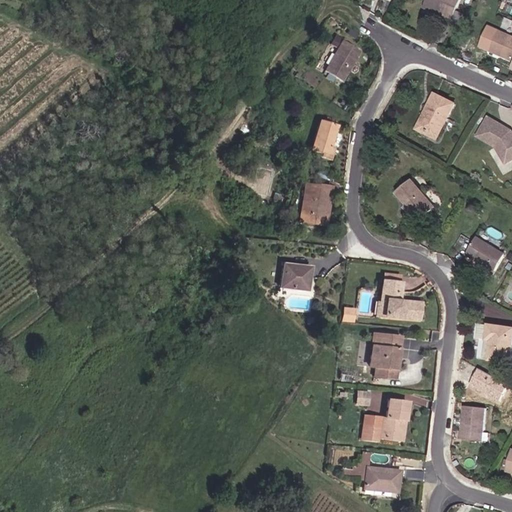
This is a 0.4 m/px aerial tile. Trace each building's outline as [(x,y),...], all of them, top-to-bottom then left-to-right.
[(428,0),(427,3),(438,8),(436,13),(451,19),(449,24),(456,27),(462,12),(457,10),(460,0),(428,0)] [(511,37),(497,31),(488,50),(511,60),(511,58),(511,37)] [(339,39),(324,71),(343,79),(358,48),(339,39)] [(435,90),(417,123),(437,134),(455,101),(435,90)] [(511,133),(510,130),(507,130),(505,129),(504,126),(487,117),(476,135),(494,145),(501,156),(510,151),(511,153),(511,133)] [(310,147),(318,150),(322,151),(320,155),(331,158),(335,145),(332,144),(338,124),(320,118),(310,147)] [(504,162),(511,157),(511,153),(510,151),(501,156),(504,162)] [(307,201),(304,219),(322,222),(329,184),(317,182),(314,197),(309,197),(311,182),(302,181),(299,200),(307,201)] [(409,182),(396,195),(408,209),(410,208),(421,221),(433,210),(409,182)] [(296,218),(304,219),(307,201),(299,200),(296,218)] [(410,208),(408,209),(404,213),(415,227),(421,221),(410,208)] [(503,254),(476,238),(466,254),(477,260),(489,267),(494,270),(503,254)] [(489,267),(477,260),(473,266),(485,274),(489,267)] [(306,265),(280,263),(278,285),(304,289),(306,265)] [(384,299),(382,316),(416,319),(418,303),(397,301),(398,282),(379,281),(377,299),(384,299)] [(384,299),(377,299),(376,316),(382,316),(384,299)] [(342,320),(354,321),(355,308),(343,307),(342,320)] [(492,340),(490,361),(510,364),(511,350),(511,328),(489,325),(488,339),(492,340)] [(396,336),(375,333),(373,354),(367,353),(366,365),(392,368),(396,336)] [(375,333),(369,333),(367,353),(373,354),(375,333)] [(355,404),(368,405),(369,390),(355,390),(355,404)] [(377,435),(396,437),(399,410),(403,411),(404,399),(384,397),(382,414),(379,414),(377,435)] [(460,435),(484,438),(488,409),(463,406),(460,435)] [(357,435),(361,435),(362,422),(375,423),(375,412),(358,411),(357,435)] [(362,422),(361,435),(374,436),(375,423),(362,422)] [(395,469),(362,466),(360,487),(393,491),(395,469)]
